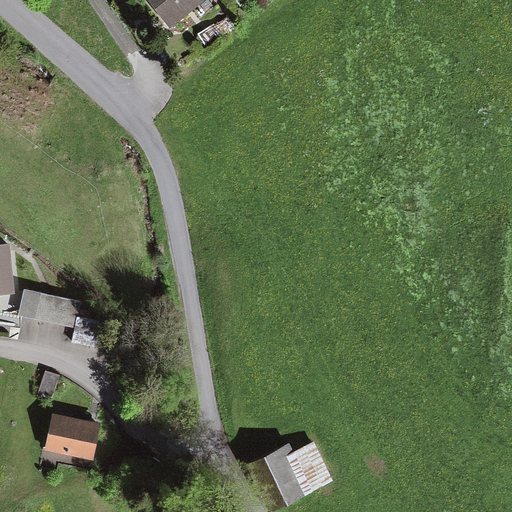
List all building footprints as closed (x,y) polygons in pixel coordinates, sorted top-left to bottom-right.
[(146,0),(168,26),(200,0),(146,0)] [(0,297),(15,296),(10,245),(0,246),(0,297)] [(80,303),(40,295),(35,321),(74,329),(77,319),(80,303)] [(96,321),(77,319),(74,329),(71,345),(98,351),(96,321)] [(60,376),(44,371),(36,395),(52,400),(60,376)] [(92,460),(99,425),(52,416),(45,451),(92,460)] [(167,466),(124,443),(113,463),(156,487),(167,466)] [(272,511),(333,482),(314,443),(292,453),(288,444),(241,467),(262,511),(272,511)] [(193,464),(173,467),(176,484),(196,481),(193,464)]
